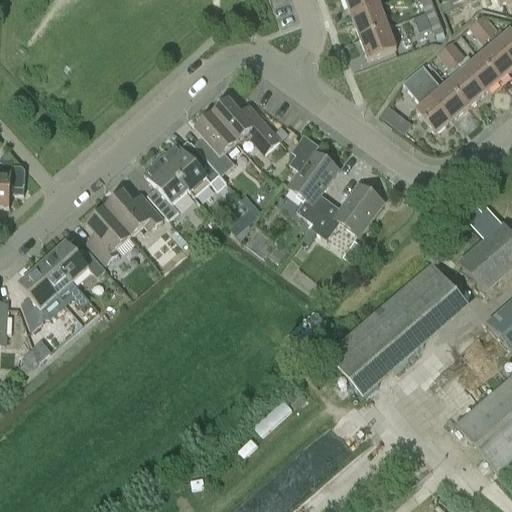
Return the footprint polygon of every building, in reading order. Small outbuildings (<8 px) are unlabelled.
[(350,20),(379,9),(375,0),(344,0),(343,1),(350,20)] [(419,0),(425,16),(434,13),(429,0),(419,0)] [(479,0),(458,0),(462,10),(481,3),(479,0)] [(511,0),(495,0),(499,10),(511,4),(511,0)] [(359,42),(387,31),(379,9),(350,20),(359,42)] [(434,39),(443,35),(434,13),(425,16),(426,17),(431,32),(434,39)] [(419,37),(431,32),(426,17),(413,22),(419,37)] [(489,42),(496,35),(483,20),(476,27),(489,42)] [(482,47),(489,42),(476,27),(469,32),(482,47)] [(367,65),(396,54),(387,31),(359,42),(367,65)] [(511,68),(511,36),(510,34),(494,47),(511,68)] [(456,69),(464,62),(451,47),(443,54),(456,69)] [(500,83),(511,72),(511,68),(494,47),(480,59),(500,83)] [(450,74),(456,69),(443,54),(437,59),(450,74)] [(481,99),(500,83),(480,59),(461,75),(481,99)] [(467,111),(446,87),(441,92),(422,70),(410,80),(449,126),(467,111)] [(467,111),(481,99),(461,75),(446,87),(467,111)] [(434,138),(449,126),(410,80),(401,88),(420,110),(414,114),(434,138)] [(211,119),(236,148),(246,139),(258,152),(265,160),(280,146),(273,139),(253,117),(245,124),(227,105),(211,119)] [(389,112),(381,122),(392,131),(400,121),(389,112)] [(224,159),(236,148),(211,119),(194,134),(207,149),(198,157),(220,182),(234,170),(224,159)] [(287,138),(282,132),(275,139),(280,144),(287,138)] [(313,230),(330,207),(320,200),(339,174),(314,157),(318,151),(303,140),(291,157),(296,161),(289,170),(298,177),(287,192),(305,205),(296,217),(313,229),(313,230)] [(160,165),(187,196),(193,203),(209,189),(216,196),(226,188),(220,182),(198,157),(191,148),(182,156),(176,150),(160,165)] [(0,179),(0,213),(9,214),(10,200),(23,201),(25,176),(22,172),(21,171),(8,155),(2,160),(1,180),(0,179)] [(187,196),(160,165),(143,179),(155,193),(146,201),(168,225),(178,217),(172,210),(187,196)] [(313,229),(310,233),(327,246),(340,227),(359,241),(384,207),(358,188),(340,214),(330,207),(313,230),(313,229)] [(105,214),(129,242),(144,230),(149,236),(162,224),(144,204),(136,211),(123,197),(105,214)] [(115,255),(129,242),(105,214),(86,230),(98,243),(89,251),(105,270),(118,259),(115,255)] [(249,214),(238,224),(246,232),(257,223),(249,214)] [(484,298),(511,274),(511,238),(504,229),(458,268),(484,298)] [(50,263),(72,287),(87,273),(96,283),(105,275),(92,261),(84,268),(67,248),(50,263)] [(80,297),(72,287),(50,263),(35,276),(56,301),(64,293),(73,303),(80,297)] [(431,270),(326,361),(363,403),(468,312),(431,270)] [(46,310),(56,301),(35,276),(18,291),(29,302),(21,309),(31,337),(53,318),(46,310)] [(511,511),(511,306),(486,328),(511,358),(511,380),(455,429),(497,477),(456,511),(511,511)] [(50,359),(51,359),(41,347),(33,354),(42,366),(50,359)] [(21,384),(38,370),(32,356),(12,373),(21,384)] [(466,417),(492,390),(455,356),(430,384),(466,417)]
